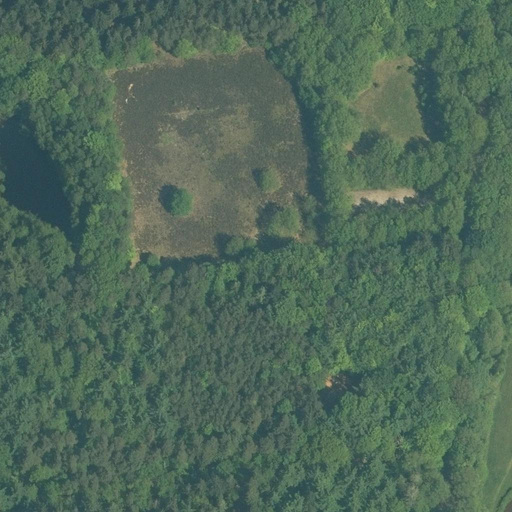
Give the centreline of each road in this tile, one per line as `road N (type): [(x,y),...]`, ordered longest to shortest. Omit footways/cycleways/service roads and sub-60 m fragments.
road 1 (unclassified): [(443,511),(493,0)]
road 2 (track): [(468,243),(101,280),(46,275),(0,248)]
